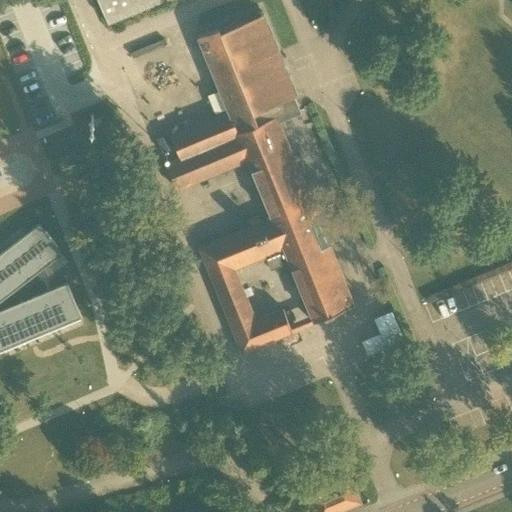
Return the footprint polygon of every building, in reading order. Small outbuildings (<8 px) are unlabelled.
[(97,104),(63,0),(7,0),(21,40),(17,41),(43,122),(97,104)] [(98,0),(108,23),(165,0),(98,0)] [(298,96),(280,51),(265,14),(221,32),(220,28),(197,37),(228,114),(171,137),(181,159),(166,165),(176,188),(247,159),(272,218),(200,248),(242,352),(300,328),(299,327),(292,330),(283,309),(255,320),(234,269),(265,256),(270,269),(289,262),(313,321),(312,321),(313,323),(354,306),(330,246),(321,250),(304,210),(313,206),(279,123),(301,114),(295,97),(298,96)] [(0,130),(10,129),(8,91),(0,92),(0,130)] [(0,218),(0,341),(64,315),(46,272),(0,290),(0,268),(46,231),(22,203),(0,218)] [(333,511),(359,502),(349,477),(319,490),(317,486),(310,489),(312,492),(310,493),(317,511),(333,511)]
